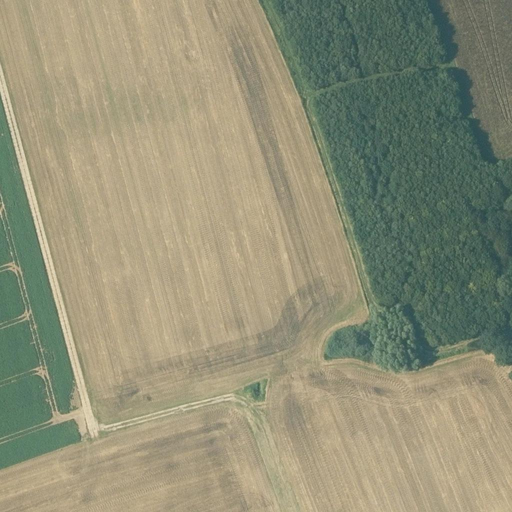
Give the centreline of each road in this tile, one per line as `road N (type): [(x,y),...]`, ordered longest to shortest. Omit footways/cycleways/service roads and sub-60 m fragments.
road 1 (track): [(0,79),(93,433),(232,396)]
road 2 (track): [(264,0),(308,99),(375,311),(405,308),(423,352),(502,330)]
road 3 (track): [(308,99),(450,66)]
road 4 (track): [(293,511),(254,405),(232,396)]
